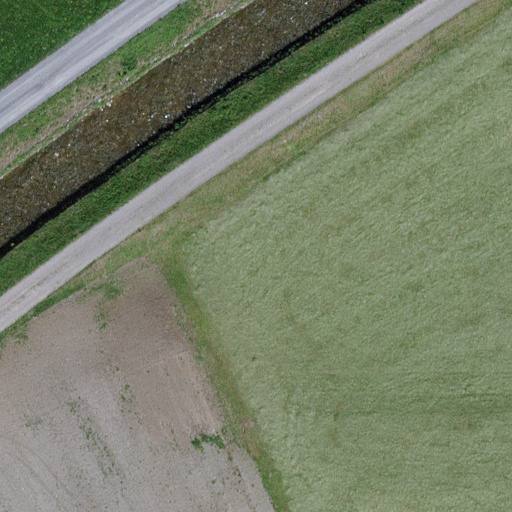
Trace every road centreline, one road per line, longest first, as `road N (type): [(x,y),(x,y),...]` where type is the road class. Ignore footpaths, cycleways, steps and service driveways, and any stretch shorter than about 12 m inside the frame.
road 1 (track): [(484,0),(188,203),(0,348)]
road 2 (track): [(0,178),(234,0)]
